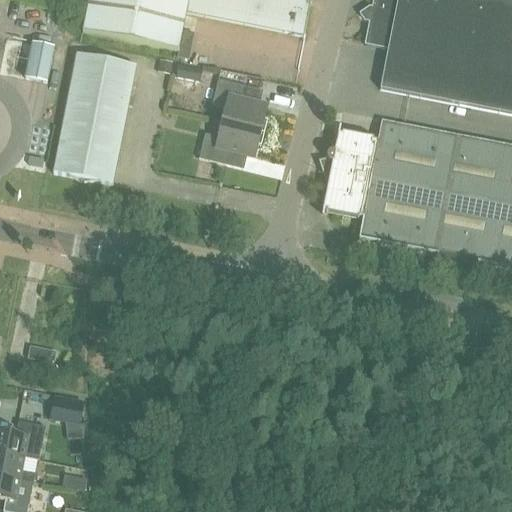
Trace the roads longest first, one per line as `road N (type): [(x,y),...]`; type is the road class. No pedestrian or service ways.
road 1 (residential): [(275,286),(337,0)]
road 2 (primary): [(275,286),(2,231)]
road 3 (primary): [(511,330),(275,286)]
